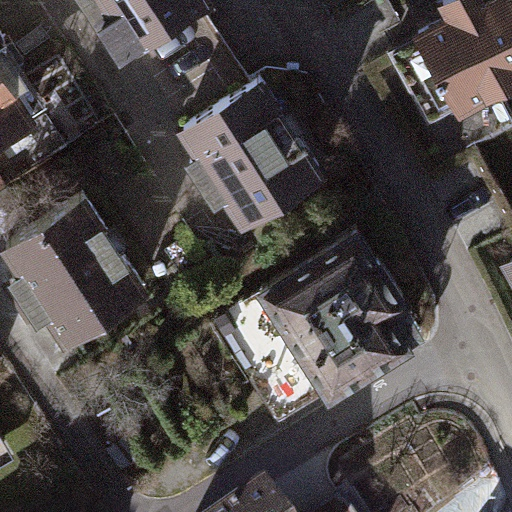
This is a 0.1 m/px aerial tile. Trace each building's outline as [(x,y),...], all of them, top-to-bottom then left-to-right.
[(195,0),(91,0),(116,51),(201,10),(195,0)] [(511,0),(468,0),(395,39),(447,137),(511,102),(511,0)] [(0,84),(0,136),(24,120),(0,84)] [(255,86),(171,130),(227,234),(310,190),(255,86)] [(67,200),(0,237),(0,261),(50,350),(127,306),(67,200)] [(350,243),(247,300),(300,395),(402,338),(350,243)] [(511,263),(501,269),(511,288),(511,263)]
